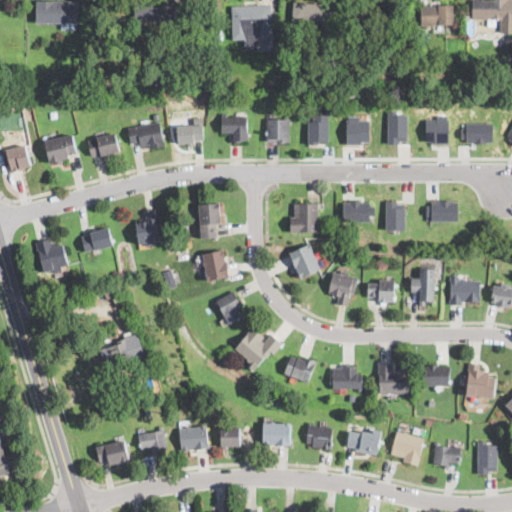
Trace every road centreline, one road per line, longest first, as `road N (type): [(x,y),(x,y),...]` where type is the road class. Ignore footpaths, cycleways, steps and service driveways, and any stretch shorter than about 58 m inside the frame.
road 1 (residential): [(0,219),(168,175),(210,172),(481,172),(509,193)]
road 2 (residential): [(78,505),(256,475),(321,478),(451,503),(511,501)]
road 3 (residential): [(254,171),(257,259),(266,286),(298,319),(331,332),(511,338)]
road 4 (tertiary): [(0,244),(80,511)]
